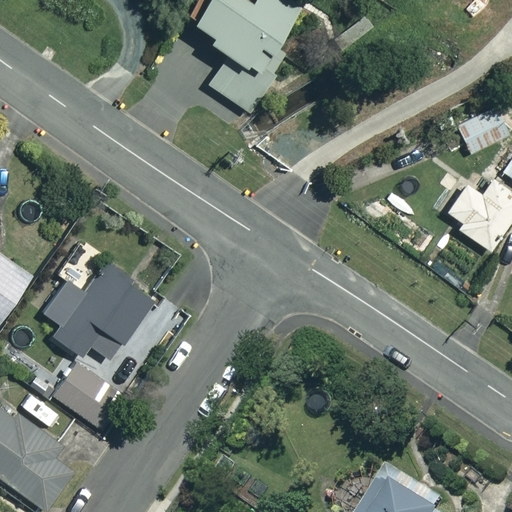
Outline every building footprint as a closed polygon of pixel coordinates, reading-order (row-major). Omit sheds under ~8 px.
[(199,43),(219,57),(204,78),(245,106),(285,49),(270,39),(288,13),(271,0),(186,0),(184,17),(187,26),(203,37),(199,43)] [(507,133),(494,104),(454,122),(468,151),(507,133)] [(511,153),(500,170),(511,178),(511,153)] [(511,211),(511,192),(491,175),(479,190),(464,178),(438,209),(483,247),(511,211)] [(0,312),(28,274),(0,253),(0,312)] [(150,297),(103,262),(84,289),(65,275),(40,310),(57,322),(50,332),(78,352),(86,342),(107,357),(150,297)] [(123,394),(74,359),(51,392),(100,427),(123,394)] [(14,419),(0,408),(0,475),(40,505),(76,455),(17,413),(14,419)] [(439,511),(385,475),(360,511),(439,511)]
